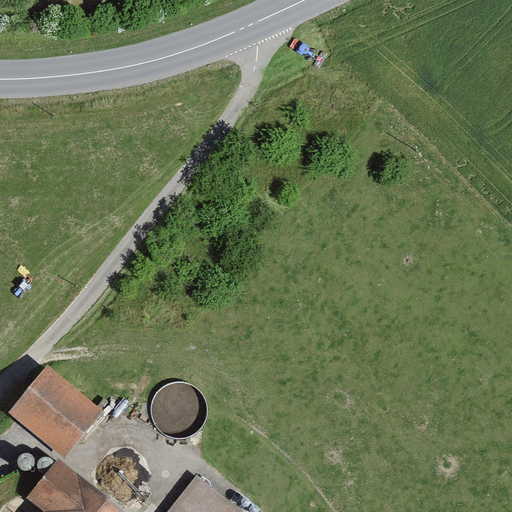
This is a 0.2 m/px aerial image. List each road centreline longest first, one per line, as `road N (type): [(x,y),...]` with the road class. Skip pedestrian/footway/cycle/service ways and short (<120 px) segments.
road 1 (unclassified): [(262,22),(248,92),(99,288),(0,388)]
road 2 (secondary): [(262,22),(109,68),(0,78)]
